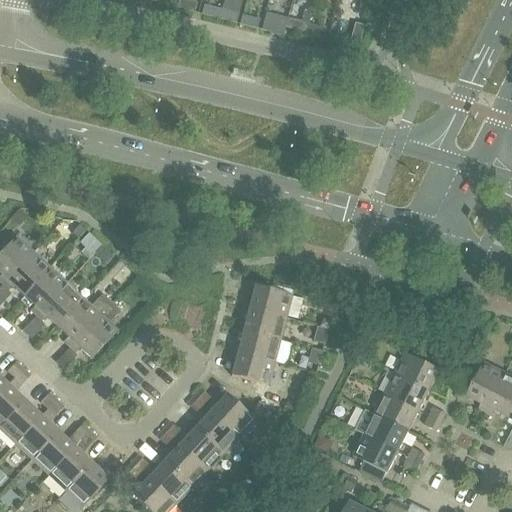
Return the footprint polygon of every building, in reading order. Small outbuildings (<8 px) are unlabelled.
[(180,0),(178,0),(176,9),(194,13),(197,4),(180,0)] [(201,15),(218,20),(221,11),(203,6),(201,15)] [(238,15),(221,11),(218,20),(236,25),(238,15)] [(275,17),(266,14),(261,31),(270,34),(275,17)] [(239,26),(257,30),(259,21),(242,16),(239,26)] [(288,30),(306,34),(308,25),(291,21),(288,30)] [(359,44),(364,27),(354,24),(350,42),(359,44)] [(325,30),(308,25),(306,34),(323,39),(325,30)] [(85,230),(82,227),(79,225),(71,234),(77,239),(84,231),(85,230)] [(88,234),(79,243),(92,255),(100,246),(101,245),(89,234),(88,234)] [(0,283),(2,285),(32,253),(15,238),(0,253),(0,276),(0,283)] [(105,263),(112,256),(112,255),(101,246),(94,253),(105,263)] [(32,253),(2,285),(8,291),(12,287),(23,297),(49,269),(32,253)] [(49,269),(23,297),(34,307),(29,312),(35,317),(66,285),(49,269)] [(66,285),(35,317),(41,322),(45,318),(56,328),(82,300),(66,285)] [(302,299),(291,297),(253,287),(249,302),(243,300),(242,308),(285,319),(296,322),(302,299)] [(63,343),(69,348),(109,304),(100,295),(90,307),(82,300),(56,328),(67,338),(63,343)] [(109,304),(69,348),(75,353),(79,349),(90,360),(116,332),(108,324),(119,312),(109,304)] [(285,319),(242,308),(239,316),(246,317),(242,331),(279,341),(285,319)] [(327,331),(317,329),(314,342),(324,345),(327,331)] [(279,341),(242,331),(238,346),(232,345),(230,352),(273,363),(279,341)] [(318,366),(321,355),(321,351),(311,349),(307,363),(317,365),(318,366)] [(448,355),(436,349),(432,357),(443,363),(448,355)] [(230,377),(255,384),(253,393),(265,396),(273,363),(230,352),(228,360),(234,361),(230,377)] [(395,374),(429,391),(440,370),(405,353),(395,374)] [(467,377),(474,381),(466,397),(481,405),(478,410),(485,413),(505,374),(476,359),(467,377)] [(6,372),(13,379),(22,370),(15,363),(6,372)] [(22,370),(13,379),(21,386),(29,377),(22,370)] [(429,391),(395,374),(384,395),(419,412),(429,391)] [(511,410),(511,377),(505,374),(485,413),(493,417),(495,412),(508,419),(511,410)] [(0,425),(23,401),(7,386),(0,392),(0,425)] [(193,397),(203,406),(209,399),(200,390),(193,397)] [(39,404),(47,410),(55,401),(48,394),(39,404)] [(225,395),(209,412),(237,438),(253,421),(225,395)] [(384,395),(374,415),(408,432),(419,412),(384,395)] [(203,406),(193,397),(187,404),(196,413),(203,406)] [(23,401),(0,425),(0,431),(14,445),(40,417),(23,401)] [(55,401),(47,410),(54,417),(63,408),(55,401)] [(433,408),(429,417),(440,422),(445,413),(433,408)] [(364,436),(398,453),(408,432),(374,415),(365,411),(355,431),(364,436)] [(237,438),(209,412),(194,429),(222,455),(237,438)] [(40,417),(14,445),(31,460),(57,432),(40,417)] [(440,422),(429,417),(424,426),(436,432),(440,422)] [(169,424),(162,431),(172,439),(178,432),(169,424)] [(73,434),(80,441),(88,432),(81,425),(73,434)] [(194,429),(178,446),(206,472),(222,455),(194,429)] [(165,447),(172,439),(162,431),(156,438),(165,447)] [(47,476),(73,448),(57,432),(31,460),(47,476)] [(96,439),(88,432),(80,441),(87,448),(96,439)] [(382,485),(398,453),(364,436),(353,457),(365,463),(359,474),(382,485)] [(206,472),(178,446),(163,462),(190,488),(206,472)] [(90,464),(73,448),(47,476),(64,492),(90,464)] [(413,449),(408,458),(420,463),(424,454),(413,449)] [(131,464),(141,472),(147,465),(138,457),(131,464)] [(420,463),(408,458),(404,467),(415,472),(420,463)] [(249,475),(256,482),(270,468),(262,461),(249,475)] [(163,462),(147,479),(175,505),(190,488),(163,462)] [(90,464),(64,492),(81,508),(107,480),(90,464)] [(131,464),(125,471),(134,480),(141,472),(131,464)] [(348,478),(342,490),(351,494),(357,483),(348,478)] [(168,511),(175,505),(147,479),(131,496),(147,511),(168,511)] [(386,511),(387,511),(396,511),(401,505),(392,500),(386,511)] [(368,511),(349,502),(344,511),(368,511)]
